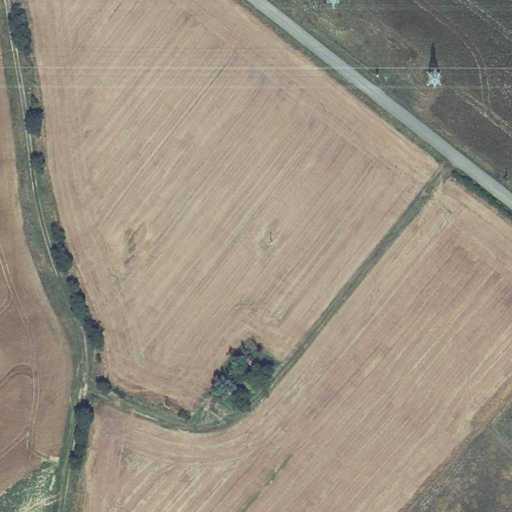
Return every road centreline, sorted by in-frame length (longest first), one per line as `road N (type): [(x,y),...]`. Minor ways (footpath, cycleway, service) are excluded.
road 1 (track): [(10,0),(42,207),(83,334),(62,511)]
road 2 (tertiary): [(260,0),(511,197)]
